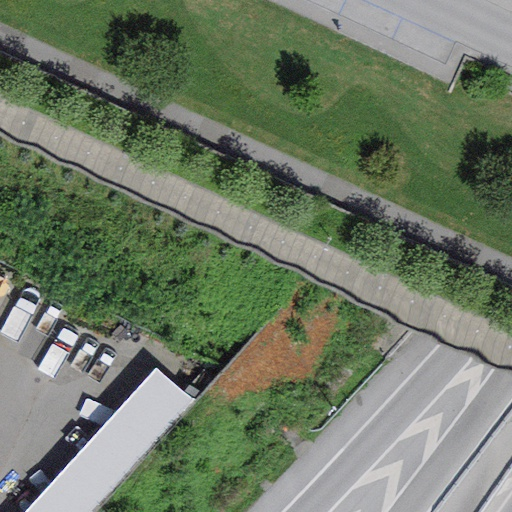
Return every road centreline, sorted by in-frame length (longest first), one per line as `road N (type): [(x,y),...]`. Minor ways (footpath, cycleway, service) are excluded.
road 1 (trunk): [(511,281),(309,511)]
road 2 (trunk): [(511,373),(404,511)]
